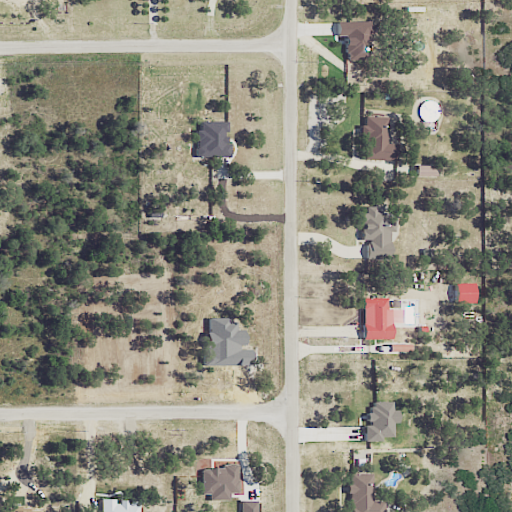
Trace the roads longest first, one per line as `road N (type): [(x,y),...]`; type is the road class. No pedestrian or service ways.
road 1 (residential): [(296,511),(294,0)]
road 2 (residential): [(0,416),(296,413)]
road 3 (residential): [(0,48),(294,48)]
